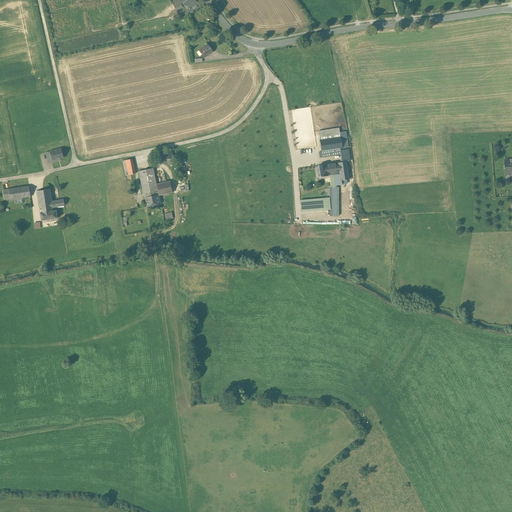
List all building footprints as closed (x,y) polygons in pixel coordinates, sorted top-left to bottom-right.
[(181,0),(174,5),(176,8),(181,5),(185,3),(184,2),(187,0),(181,0)] [(187,0),(184,2),(185,3),(190,12),(200,6),(196,0),(187,0)] [(208,44),(199,50),(197,52),(200,56),(202,55),(204,57),(213,52),(208,44)] [(340,128),(319,131),(320,140),(341,137),(340,128)] [(341,137),(320,140),(322,151),(341,148),(343,148),(341,137)] [(341,154),(341,150),(341,148),(322,151),(323,157),(341,154)] [(61,149),(50,152),(53,162),(60,160),(60,159),(63,158),(61,149)] [(171,150),(156,153),(158,161),(173,158),(171,150)] [(343,163),(339,164),(340,175),(335,176),(336,185),(347,184),(346,179),(349,179),(345,150),(341,150),(341,154),(343,163)] [(132,159),(122,161),(125,176),(136,173),(132,159)] [(339,163),(326,165),(319,166),(320,177),(328,176),(328,175),(335,175),(335,176),(340,175),(339,164),(339,163)] [(153,168),(139,171),(144,198),(158,195),(156,184),(153,168)] [(170,181),(156,184),(158,195),(159,196),(173,193),(170,181)] [(29,186),(9,189),(10,198),(10,199),(10,200),(30,197),(29,186)] [(49,189),(37,191),(41,211),(52,210),(52,208),(50,201),(49,189)] [(158,195),(144,198),(146,207),(160,204),(159,196),(158,195)] [(331,201),(331,198),(300,200),(301,212),(331,210),(331,201)] [(62,199),(50,201),(52,208),(64,206),(62,199)] [(52,210),(41,211),(42,221),(58,218),(56,209),(52,210)]
